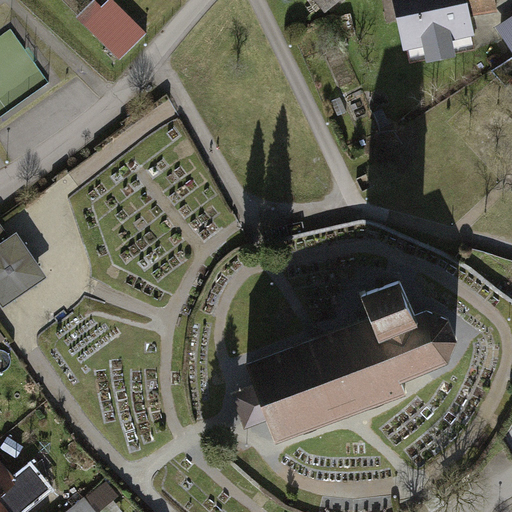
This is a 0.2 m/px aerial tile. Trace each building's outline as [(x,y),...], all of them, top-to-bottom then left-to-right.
[(113,0),(107,0),(84,24),(121,59),(145,35),(113,0)] [(310,0),(320,14),(339,0),(310,0)] [(400,0),(412,61),(473,48),(467,13),(497,8),(495,0),(400,0)] [(511,14),(491,28),(511,57),(511,55),(511,14)] [(511,88),(511,55),(511,57),(487,72),(503,90),(508,84),(511,88)] [(0,307),(39,281),(0,222),(0,307)] [(416,314),(400,279),(366,292),(365,290),(359,292),(362,297),(349,302),(356,322),(246,363),(257,391),(242,396),(251,418),(265,413),(276,439),(407,392),(402,378),(448,360),(457,340),(448,319),(428,309),(416,314)] [(0,492),(10,484),(0,472),(0,492)] [(58,511),(101,511),(113,503),(97,482),(58,511)] [(11,511),(0,498),(0,511),(11,511)]
